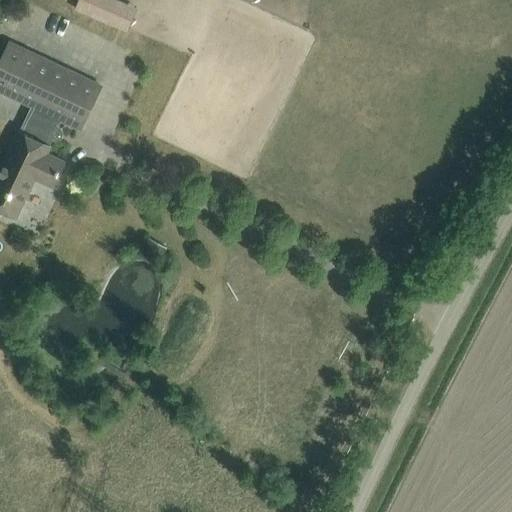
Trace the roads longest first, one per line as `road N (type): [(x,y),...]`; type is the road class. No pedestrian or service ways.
road 1 (unknown): [(451,338),(120,168),(107,146),(107,93)]
road 2 (unclassified): [(361,511),(511,221)]
